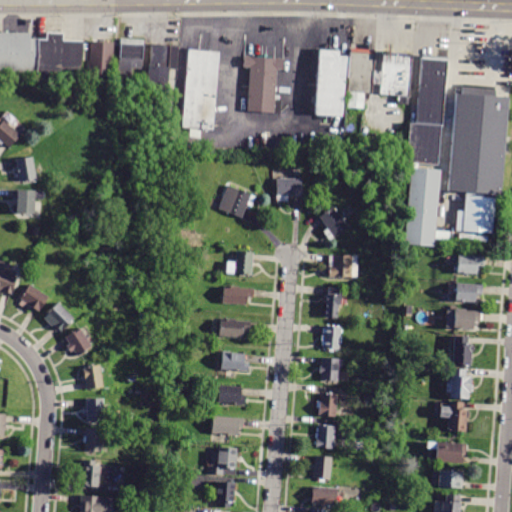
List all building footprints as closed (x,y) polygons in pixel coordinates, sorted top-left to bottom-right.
[(0,29),(0,74),(87,77),(88,38),(66,38),(66,30),(43,29),(43,40),(30,40),(29,29),(0,29)] [(142,39),(119,38),(118,74),(132,74),(132,67),(141,68),(142,39)] [(88,72),(111,72),(113,41),(89,40),(88,72)] [(176,68),(177,45),(150,43),(149,64),(147,64),(147,86),(167,87),(168,68),(176,68)] [(323,49),(318,116),(347,118),(350,77),(352,52),(323,49)] [(186,51),(181,129),(210,130),(215,52),(186,51)] [(352,52),(350,77),(376,79),(378,54),(352,52)] [(384,55),(383,99),(410,101),(411,57),(384,55)] [(253,56),(250,108),(278,110),(281,58),(253,56)] [(420,58),(416,123),(408,122),(405,163),(412,163),(404,245),(436,249),(444,168),(438,167),(445,61),(420,58)] [(456,99),(449,194),(461,195),(460,233),(494,236),(495,199),(501,199),(507,100),(456,99)] [(0,124),(0,138),(10,147),(21,134),(4,120),(0,124)] [(16,159),(33,156),(37,177),(20,180),(16,159)] [(276,178),(277,201),(288,201),(288,195),(302,194),(302,178),(276,178)] [(227,184),(255,196),(251,206),(247,204),(242,218),(218,208),(227,184)] [(18,189),(17,212),(35,213),(35,189),(18,189)] [(320,216),(334,206),(349,226),(331,240),(324,231),(329,227),(320,216)] [(251,274),(226,272),(227,260),(235,261),(236,250),(253,252),(251,274)] [(330,255),(330,277),(359,277),(359,256),(330,255)] [(458,256),(457,274),(478,276),(479,267),(485,267),(485,258),(458,256)] [(0,259),(0,292),(3,293),(4,290),(12,293),(17,276),(7,273),(10,263),(0,259)] [(458,284),(456,304),(476,305),(477,295),(483,295),(484,286),(458,284)] [(253,288),(253,297),(247,296),(246,304),(222,302),(223,285),(253,288)] [(30,286),(21,300),(40,312),(49,299),(30,286)] [(329,286),(328,294),(327,294),(325,316),(338,317),(339,304),(341,305),(342,294),(340,294),(341,287),(329,286)] [(44,319),(53,328),(55,327),(60,332),(73,320),(58,304),(46,315),(47,317),(44,319)] [(448,312),(447,329),(474,330),(474,323),(481,323),(481,312),(456,311),(456,312),(448,312)] [(250,321),(220,319),(219,335),(243,337),(244,330),(250,330),(250,321)] [(325,325),(342,327),(340,349),(323,347),(325,325)] [(66,338),(70,345),(67,347),(71,353),(74,352),(78,357),(92,349),(80,329),(66,338)] [(456,336),(453,366),(472,368),(473,353),(475,352),(475,348),(474,347),(474,345),(469,345),(470,337),(456,336)] [(222,350),(221,368),(248,371),(249,362),(244,361),(245,353),(230,352),(230,351),(222,350)] [(323,357),(322,366),(320,365),(319,372),(321,372),(321,379),(338,381),(340,358),(323,357)] [(83,369),(87,391),(104,388),(100,366),(83,369)] [(454,370),(453,379),(448,378),(447,393),(452,393),(451,399),(469,401),(470,395),(472,395),(474,379),(467,378),(468,371),(454,370)] [(219,385),(218,402),(245,404),(246,395),(241,395),(242,386),(219,385)] [(320,393),(337,394),(336,416),(319,415),(320,393)] [(86,400),(87,423),(104,422),(104,399),(86,400)] [(451,402),(451,408),(441,407),(441,419),(450,420),(449,432),(466,433),(467,411),(464,411),(464,403),(451,402)] [(213,415),(211,433),(238,435),(238,427),(243,427),(244,418),(213,415)] [(318,424),(316,447),(333,448),(335,426),(318,424)] [(87,430),(86,438),(84,438),(83,444),(85,444),(85,452),(101,453),(103,432),(87,430)] [(353,441),(352,450),(365,451),(366,442),(353,441)] [(428,443),(427,450),(437,451),(437,463),(464,464),(465,445),(428,443)] [(218,446),(237,447),(236,469),(224,468),(224,474),(208,473),(210,451),(218,452),(218,446)] [(316,455),(314,477),(331,478),(333,457),(316,455)] [(84,461),(83,474),(82,474),(82,481),(83,481),(83,487),(100,488),(101,467),(96,467),(96,462),(84,461)] [(433,472),(432,485),(440,486),(440,489),(462,491),(464,473),(441,471),(441,472),(433,472)] [(217,480),(215,506),(230,507),(231,502),(234,502),(235,482),(217,480)] [(313,486),(311,503),(336,505),(337,488),(313,486)] [(81,494),(79,511),(112,511),(113,497),(81,494)] [(449,496),(448,504),(443,504),(442,511),(460,511),(461,497),(449,496)]
